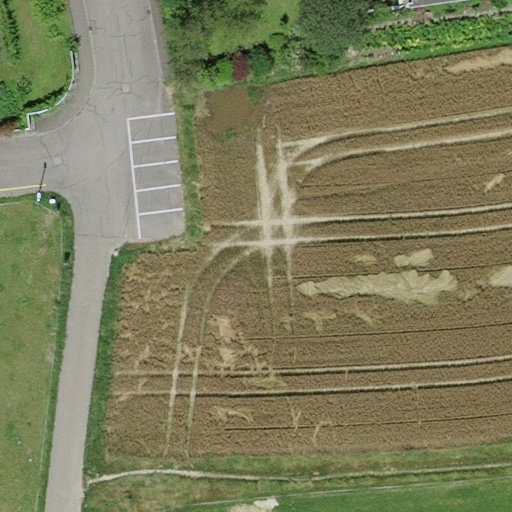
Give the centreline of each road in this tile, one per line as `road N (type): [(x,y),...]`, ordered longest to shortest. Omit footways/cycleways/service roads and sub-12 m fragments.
road 1 (track): [(103,146),(74,511)]
road 2 (residential): [(120,0),(129,70),(122,116),(103,146)]
